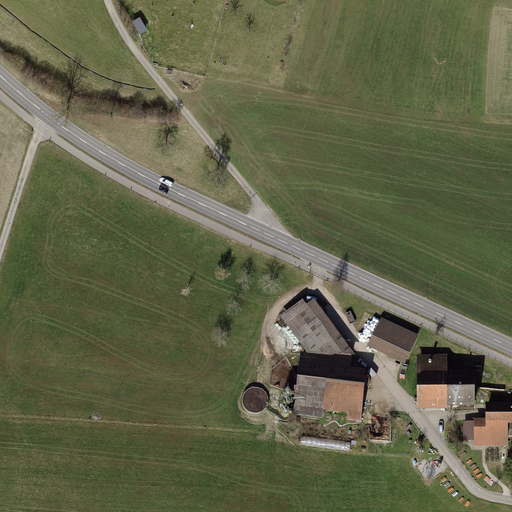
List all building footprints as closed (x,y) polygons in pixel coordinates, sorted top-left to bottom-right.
[(313,299),(282,320),(308,356),(304,356),(299,413),(364,421),(368,375),(353,373),(353,354),(313,299)] [(421,340),(385,323),(372,350),(408,367),(421,340)] [(452,358),(423,358),(423,414),(479,414),(479,377),(452,377),(452,358)] [(292,389),(294,380),(275,375),(273,384),(292,389)] [(251,395),(260,407),(269,400),(260,389),(251,395)] [(511,409),(487,409),(487,425),(475,425),(475,447),(511,447),(511,409)]
